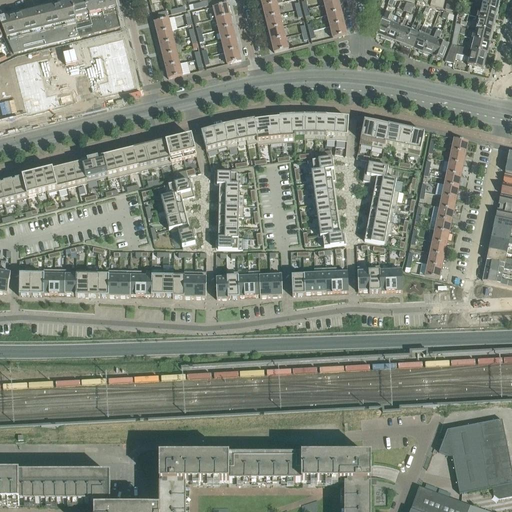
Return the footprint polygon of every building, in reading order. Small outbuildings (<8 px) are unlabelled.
[(94,35),(84,0),(71,3),(79,39),(94,35)] [(99,0),(84,0),(94,35),(107,32),(103,17),(99,0)] [(120,28),(113,0),(99,0),(103,17),(107,32),(120,28)] [(260,0),(263,9),(277,5),(282,4),(281,0),(260,0)] [(453,12),(456,2),(448,0),(445,10),(453,12)] [(498,6),(500,1),(496,0),(482,0),(481,8),(498,12),(500,7),(498,6)] [(442,10),(444,4),(431,1),(430,7),(442,10)] [(341,13),(338,2),(324,5),(327,16),(341,13)] [(79,39),(71,3),(54,7),(63,43),(79,39)] [(230,17),(227,5),(213,8),(214,14),(209,16),(211,21),(216,20),(230,17)] [(280,16),(277,5),(263,9),(266,20),(280,16)] [(63,43),(54,7),(38,12),(46,47),(63,43)] [(497,17),(498,12),(481,8),(478,19),(495,22),(496,17),(497,17)] [(429,22),(434,11),(430,9),(428,14),(425,20),(429,22)] [(46,47),(38,12),(21,16),(30,51),(46,47)] [(344,25),(341,13),(327,16),(330,28),(344,25)] [(387,23),(390,15),(385,13),(376,35),(381,37),(381,38),(385,40),(391,25),(387,23)] [(468,16),(457,13),(455,24),(461,26),(466,27),(468,16)] [(30,51),(21,16),(1,21),(0,21),(0,25),(13,55),(30,51)] [(283,28),(280,16),(266,20),(268,31),(283,28)] [(233,28),(230,17),(216,20),(218,31),(233,28)] [(395,43),(404,21),(399,19),(396,26),(391,25),(385,40),(390,42),(390,41),(395,43)] [(493,28),(495,22),(478,19),(476,29),(493,33),(494,28),(493,28)] [(171,31),(169,20),(154,23),(157,35),(171,31)] [(404,47),(410,32),(405,30),(408,22),(404,21),(395,43),(400,44),(399,45),(404,47)] [(347,36),(344,25),(330,28),(333,39),(347,36)] [(410,32),(404,47),(409,49),(409,48),(413,50),(422,28),(418,26),(417,28),(412,26),(410,32)] [(236,39),(233,28),(218,31),(221,43),(236,39)] [(286,39),(283,28),(268,31),(271,42),(286,39)] [(422,28),(413,50),(418,51),(417,52),(422,54),(428,39),(431,31),(427,30),(422,28)] [(492,38),(493,33),(476,29),(473,40),(489,44),(491,38),(492,38)] [(432,57),(441,35),(442,32),(438,30),(433,41),(428,39),(422,54),(427,56),(427,55),(432,57)] [(174,42),(171,31),(157,35),(160,46),(174,42)] [(442,62),(448,46),(443,44),(446,37),(441,35),(432,57),(432,58),(442,62)] [(238,51),(236,39),(221,43),(224,54),(238,51)] [(288,50),(286,39),(271,42),(274,54),(288,50)] [(99,88),(70,95),(72,102),(100,95),(101,97),(135,89),(123,40),(89,49),(99,88)] [(487,55),(489,44),(473,40),(471,51),(470,51),(487,55)] [(177,54),(174,42),(160,46),(162,57),(177,54)] [(455,60),(458,48),(457,47),(457,48),(451,46),(445,63),(454,65),(455,60)] [(483,70),(487,55),(470,51),(471,51),(458,48),(455,60),(468,64),(468,66),(483,70)] [(241,62),(238,51),(224,54),(227,66),(241,62)] [(180,65),(177,54),(162,57),(165,69),(180,65)] [(47,59),(14,68),(26,116),(66,106),(66,103),(72,102),(70,95),(57,98),(47,59)] [(183,77),(180,65),(165,69),(168,81),(183,77)] [(304,117),(293,118),(294,137),(304,136),(305,136),(304,117)] [(305,136),(304,136),(304,141),(315,141),(316,139),(315,139),(316,117),(305,117),(304,117),(305,136)] [(316,117),(315,139),(316,139),(325,139),(326,139),(327,118),(316,117)] [(293,118),(280,119),(282,145),(295,144),(294,137),(293,118)] [(325,139),(325,142),(336,142),(337,119),(327,118),(326,139),(325,139)] [(270,120),(267,120),(270,146),(282,145),(280,119),(277,119),(276,120),(275,121),(272,121),(271,121),(270,120)] [(337,119),(336,142),(347,143),(349,120),(337,119)] [(254,122),(258,145),(257,145),(257,148),(270,146),(267,120),(264,120),(263,122),(262,122),(259,122),(258,122),(257,121),(254,122)] [(254,122),(244,123),(247,142),(246,142),(247,147),(257,145),(258,145),(254,122)] [(364,122),(359,146),(372,148),(377,125),(364,122)] [(244,123),(233,125),(237,144),(246,142),(247,142),(244,123)] [(223,128),(222,128),(228,149),(227,149),(227,151),(238,149),(237,144),(233,125),(233,126),(223,128)] [(377,125),(372,148),(384,151),(384,150),(388,127),(377,125)] [(388,127),(384,150),(395,152),(400,129),(388,126),(388,127)] [(222,128),(212,131),(218,151),(227,149),(228,149),(222,128)] [(400,129),(395,152),(407,155),(412,132),(400,129)] [(212,131),(201,134),(207,154),(218,151),(212,131)] [(412,132),(407,155),(419,157),(424,134),(412,132)] [(182,140),(178,141),(183,161),(197,158),(191,137),(187,138),(186,138),(183,138),(182,140)] [(465,155),(468,143),(454,140),(451,152),(465,155)] [(166,142),(171,166),(172,166),(171,164),(183,161),(178,141),(175,141),(173,141),(171,141),(170,143),(167,143),(166,142)] [(166,142),(155,145),(161,168),(171,166),(166,142)] [(155,145),(145,148),(150,171),(161,168),(155,145)] [(145,148),(134,150),(140,174),(150,171),(145,148)] [(133,151),(124,153),(129,176),(140,174),(134,150),(134,151),(133,151)] [(463,166),(465,155),(451,152),(449,163),(463,166)] [(124,153),(113,156),(119,179),(129,176),(124,153)] [(103,158),(108,181),(119,179),(113,156),(103,158)] [(103,158),(92,161),(97,182),(107,179),(108,182),(108,181),(103,158)] [(332,160),(307,163),(309,175),(311,174),(333,171),(333,168),(332,161),(332,160)] [(92,161),(82,164),(87,185),(88,185),(87,184),(88,184),(97,182),(92,161)] [(461,178),(463,166),(449,163),(447,175),(461,178)] [(82,165),(72,167),(77,188),(87,185),(82,164),(81,164),(82,165)] [(366,169),(364,176),(391,182),(391,181),(393,170),(366,165),(366,166),(367,166),(366,169)] [(72,167),(62,169),(67,190),(77,188),(72,167)] [(53,171),(52,171),(57,193),(67,190),(62,169),(53,172),(53,171)] [(52,171),(42,173),(48,195),(57,193),(52,171)] [(333,171),(311,174),(313,185),(333,182),(335,182),(335,180),(334,174),(333,171)] [(42,173),(32,176),(37,195),(44,193),(47,193),(47,195),(48,195),(42,173)] [(214,186),(214,187),(220,187),(220,186),(239,187),(242,187),(242,175),(215,175),(215,183),(215,186),(214,186)] [(458,189),(461,178),(447,175),(444,186),(458,189)] [(511,176),(505,175),(502,185),(511,186),(511,176)] [(32,176),(22,178),(27,198),(37,195),(32,176)] [(364,176),(363,183),(375,185),(375,189),(394,193),(394,192),(396,182),(391,181),(391,182),(364,176)] [(12,182),(11,182),(17,205),(17,203),(28,200),(27,198),(22,178),(22,179),(15,181),(15,182),(12,183),(12,182)] [(166,198),(161,199),(161,200),(193,192),(192,190),(194,190),(193,184),(191,185),(190,182),(190,181),(164,187),(164,188),(166,197),(166,198)] [(0,185),(0,184),(0,187),(5,208),(17,205),(11,182),(3,184),(4,185),(0,186),(0,185)] [(333,182),(313,185),(314,195),(334,193),(333,189),(334,189),(333,182)] [(439,185),(436,196),(442,198),(456,201),(458,189),(444,186),(439,185)] [(511,186),(502,185),(500,195),(511,197),(511,186)] [(220,189),(219,189),(219,197),(239,198),(239,197),(239,187),(220,186),(220,187),(220,189)] [(374,190),(373,197),(373,200),(397,205),(399,193),(394,192),(394,193),(375,189),(374,191),(374,190)] [(193,192),(161,200),(164,210),(183,205),(182,201),(194,198),(193,192)] [(314,195),(312,195),(313,206),(335,203),(335,202),(336,202),(335,196),(334,196),(334,193),(314,195)] [(219,198),(218,205),(219,205),(219,208),(244,208),(244,197),(239,197),(239,198),(219,197),(219,198)] [(511,199),(500,197),(498,206),(500,206),(500,209),(511,211),(511,199)] [(454,212),(456,201),(442,198),(439,209),(454,212)] [(372,203),(370,209),(371,209),(370,210),(393,215),(393,214),(395,215),(397,205),(373,200),(372,203)] [(335,203),(313,206),(315,217),(317,217),(337,214),(336,211),(337,211),(336,205),(335,203)] [(183,205),(164,210),(166,221),(186,216),(183,205)] [(218,211),(218,217),(219,217),(219,219),(239,219),(243,220),(244,208),(219,208),(219,211),(218,211)] [(451,223),(454,212),(439,209),(437,220),(451,223)] [(511,211),(500,209),(499,211),(497,211),(495,220),(511,223),(511,211)] [(369,218),(368,221),(390,225),(391,225),(393,215),(370,210),(370,212),(369,218)] [(337,214),(317,217),(319,227),(338,225),(338,223),(339,223),(338,217),(337,217),(337,214)] [(186,216),(166,221),(169,231),(188,226),(186,216)] [(218,220),(218,226),(218,229),(238,230),(239,219),(219,219),(219,220),(218,220)] [(449,235),(451,223),(437,220),(435,232),(449,235)] [(511,223),(495,220),(493,231),(511,234),(511,230),(511,223)] [(367,229),(366,232),(388,236),(391,237),(393,225),(391,225),(390,225),(368,221),(368,224),(367,224),(367,229)] [(319,227),(316,227),(318,239),(322,238),(340,235),(339,232),(340,232),(339,228),(338,225),(319,227)] [(188,226),(169,231),(169,232),(177,230),(181,246),(182,248),(195,245),(194,238),(196,238),(194,230),(189,231),(188,226)] [(218,232),(218,237),(218,240),(238,241),(238,240),(238,230),(218,229),(218,232)] [(511,239),(510,239),(511,234),(493,231),(491,241),(511,245),(511,239)] [(364,242),(364,243),(386,247),(388,236),(366,232),(365,239),(365,242),(364,242)] [(446,246),(449,235),(435,232),(432,243),(446,246)] [(340,235),(322,238),(324,249),(346,246),(345,238),(344,238),(344,235),(345,235),(344,234),(340,235)] [(216,251),(243,252),(243,240),(238,240),(238,241),(218,240),(218,242),(216,242),(216,247),(218,247),(218,251),(216,251)] [(511,250),(511,245),(491,241),(489,251),(507,255),(508,249),(511,250)] [(444,258),(446,246),(432,243),(430,255),(444,258)] [(511,260),(506,260),(507,255),(489,251),(487,262),(511,266),(511,260)] [(442,269),(444,258),(430,255),(428,266),(442,269)] [(511,266),(487,262),(484,272),(502,276),(504,270),(511,271),(511,266)] [(421,265),(419,276),(425,277),(439,281),(442,269),(428,266),(421,265)] [(368,268),(357,269),(358,293),(369,293),(368,268)] [(380,268),(368,268),(369,293),(369,294),(380,294),(379,270),(380,270),(380,268)] [(336,269),(325,270),(326,295),(337,294),(336,274),(337,274),(336,269)] [(380,270),(379,270),(380,294),(391,294),(390,272),(391,272),(391,269),(380,270)] [(325,270),(314,270),(314,275),(315,275),(316,295),(326,295),(325,270)] [(32,276),(31,297),(44,298),(44,271),(43,271),(43,276),(38,276),(32,276)] [(44,271),(44,298),(44,297),(44,296),(45,296),(54,296),(55,271),(44,271)] [(55,271),(54,296),(65,296),(65,272),(55,271)] [(152,278),(151,298),(162,298),(163,273),(163,271),(152,271),(152,278)] [(391,272),(390,272),(391,294),(402,293),(402,275),(401,271),(391,272)] [(0,272),(0,294),(8,295),(11,274),(0,272)] [(65,272),(65,296),(75,296),(75,298),(76,298),(76,272),(76,274),(75,274),(66,274),(66,272),(65,272)] [(76,272),(76,298),(87,298),(87,272),(76,272)] [(87,272),(87,298),(97,298),(98,272),(87,272)] [(98,272),(97,298),(108,299),(109,272),(108,272),(108,277),(101,277),(98,277),(98,272)] [(109,272),(108,299),(119,299),(119,272),(117,272),(109,272)] [(119,272),(119,299),(130,299),(130,273),(119,272)] [(511,282),(501,280),(502,276),(484,272),(482,282),(511,288),(511,282)] [(130,273),(130,299),(130,297),(141,298),(141,273),(130,273)] [(141,273),(141,298),(151,298),(152,278),(141,277),(142,273),(141,273)] [(163,273),(162,298),(173,298),(173,300),(173,273),(163,273)] [(173,273),(173,300),(184,300),(184,274),(184,276),(174,276),(174,273),(173,273)] [(260,273),(248,273),(248,276),(249,276),(250,298),(260,298),(259,278),(260,278),(260,273)] [(184,274),(184,300),(195,300),(195,274),(184,274)] [(195,274),(195,300),(206,300),(206,274),(195,274)] [(238,274),(226,274),(226,279),(227,279),(228,301),(239,300),(239,298),(238,276),(238,274)] [(281,274),(270,275),(270,277),(271,299),(282,298),(281,274)] [(337,274),(336,274),(337,294),(348,294),(347,274),(337,274)] [(19,275),(19,297),(31,297),(32,276),(19,275)] [(314,275),(303,276),(303,277),(304,277),(305,296),(316,295),(315,275),(314,275)] [(238,276),(239,298),(250,298),(249,276),(248,276),(238,276)] [(260,278),(259,278),(260,298),(260,299),(271,299),(270,277),(260,278)] [(303,277),(291,278),(292,298),(305,297),(305,296),(304,277),(303,277)] [(226,279),(216,279),(217,301),(228,301),(227,279),(226,279)] [(511,475),(511,476),(501,421),(447,431),(439,453),(452,459),(459,495),(492,489),(493,497),(499,501),(511,498),(511,475)] [(370,511),(370,487),(370,481),(370,480),(370,479),(370,467),(370,466),(370,458),(353,458),(352,458),(346,458),(345,458),(297,458),(186,458),(179,458),(177,458),(159,458),(159,510),(159,511),(370,511)] [(159,511),(159,510),(110,510),(110,476),(0,475),(0,504),(95,505),(95,510),(94,510),(93,511),(159,511)] [(467,511),(470,507),(419,488),(410,511),(467,511)]
